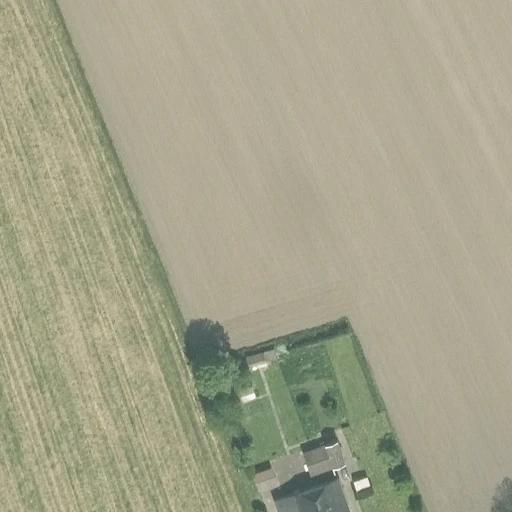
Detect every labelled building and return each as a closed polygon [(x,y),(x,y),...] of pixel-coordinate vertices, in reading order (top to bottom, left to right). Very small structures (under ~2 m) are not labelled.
[(246,356),(250,370),(278,362),(274,348),(246,356)] [(331,467),(345,462),(338,441),(324,446),(331,467)] [(324,446),(303,453),(311,477),(332,471),(331,467),(324,446)] [(259,489),(277,483),(271,467),(253,473),(259,489)] [(349,511),(339,478),(275,499),(279,511),(349,511)]
